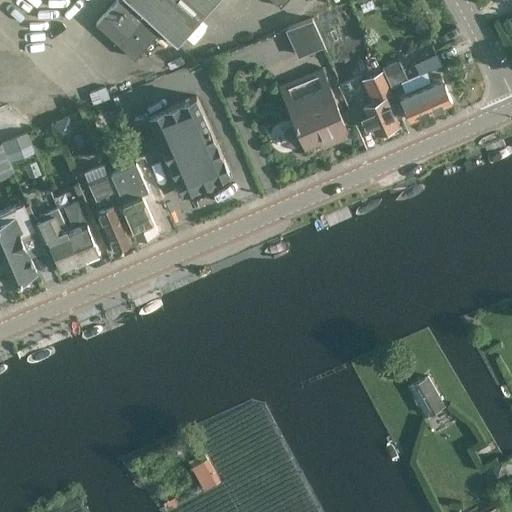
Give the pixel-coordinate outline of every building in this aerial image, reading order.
[(272,0),(281,7),(286,0),(117,0),(97,22),(135,57),(161,28),(177,42),(213,0),(272,0)] [(312,18),(288,28),(299,54),(323,44),(312,18)] [(420,72),(414,74),(430,111),(451,102),(439,75),(431,79),(427,70),(442,63),(436,52),(415,62),(420,72)] [(400,81),(405,91),(398,94),(409,120),(430,111),(414,74),(407,77),(399,58),(381,65),(389,85),(400,81)] [(321,66),(279,84),(296,122),(286,126),(284,132),(288,142),(294,144),(303,140),(306,145),(331,134),(333,140),(349,133),(321,66)] [(362,78),(372,101),(353,109),(359,123),(369,119),(376,134),(399,124),(388,98),(392,96),(381,70),(362,78)] [(196,95),(149,115),(183,194),(230,174),(196,95)] [(120,123),(115,109),(92,119),(98,132),(120,123)] [(75,130),(69,115),(54,121),(61,136),(75,130)] [(27,131),(2,141),(10,162),(35,152),(27,131)] [(15,175),(1,142),(0,142),(0,179),(1,181),(15,175)] [(42,174),(36,160),(25,164),(30,178),(42,174)] [(136,237),(158,228),(143,194),(151,191),(139,163),(111,175),(125,207),(124,207),(136,237)] [(113,248),(131,240),(112,197),(117,195),(109,175),(107,176),(103,166),(89,172),(89,183),(93,182),(102,204),(107,202),(109,206),(97,211),(113,248)] [(74,191),(55,199),(81,262),(100,254),(74,191)] [(81,262),(55,199),(31,209),(40,231),(46,228),(63,270),(81,262)] [(37,230),(24,201),(0,210),(0,269),(6,282),(5,282),(6,284),(36,270),(36,269),(35,269),(30,257),(21,236),(37,230)] [(426,415),(445,404),(428,374),(408,385),(426,415)]
